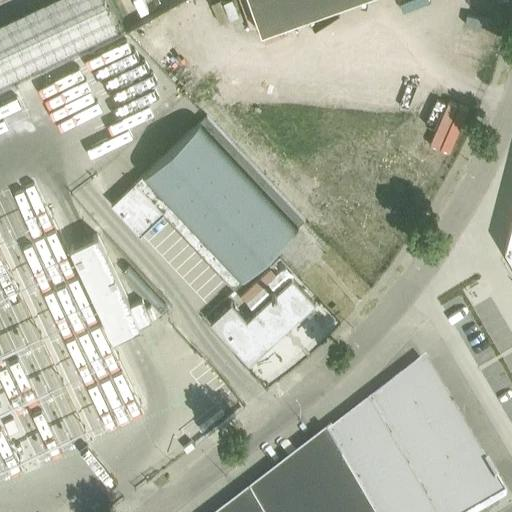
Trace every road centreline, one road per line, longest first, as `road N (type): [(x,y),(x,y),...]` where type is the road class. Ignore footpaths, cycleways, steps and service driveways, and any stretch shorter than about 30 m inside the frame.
road 1 (unclassified): [(158,511),(345,367),(415,283),(473,191),(511,102)]
road 2 (unknown): [(511,439),(420,275)]
